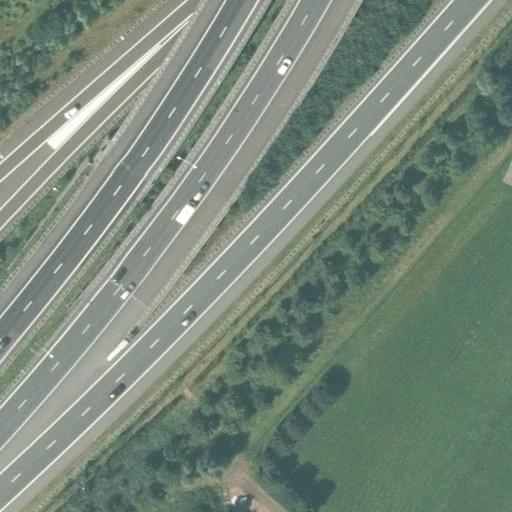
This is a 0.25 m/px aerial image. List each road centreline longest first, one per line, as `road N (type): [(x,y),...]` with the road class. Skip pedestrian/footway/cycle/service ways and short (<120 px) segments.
road 1 (motorway): [(0,491),(215,284),(475,0)]
road 2 (motorway): [(0,430),(149,250),(311,0)]
road 3 (motorway): [(239,0),(132,168),(0,340)]
road 4 (motorway): [(231,0),(0,230)]
road 5 (motorway): [(198,0),(0,174)]
